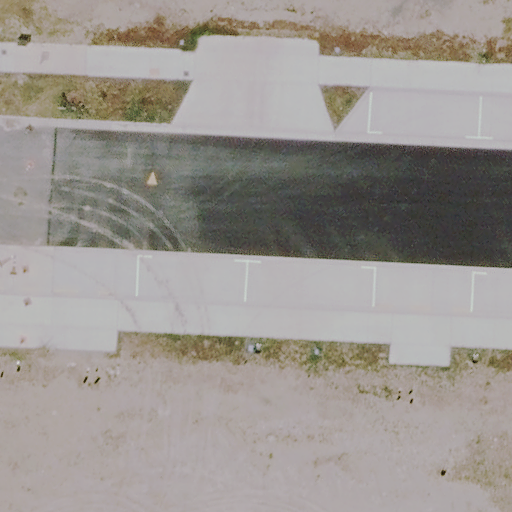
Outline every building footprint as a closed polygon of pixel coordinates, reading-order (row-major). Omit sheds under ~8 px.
[(0,0),(0,232),(113,239),(127,0),(0,0)] [(412,0),(226,0),(220,147),(406,155),(412,0)] [(511,0),(439,0),(432,178),(511,180),(511,0)] [(479,511),(511,511),(511,475),(482,474),(479,511)] [(302,511),(404,511),(404,510),(303,503),(302,511)]
